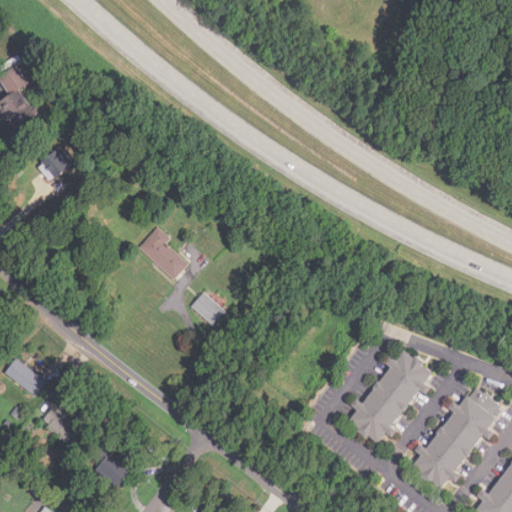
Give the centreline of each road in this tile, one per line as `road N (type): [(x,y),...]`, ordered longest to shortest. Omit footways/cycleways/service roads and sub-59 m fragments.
road 1 (trunk): [(82,0),(195,95),(296,164),(422,240),(511,279)]
road 2 (tertiary): [(312,511),(92,350),(0,262)]
road 3 (trunk): [(439,204),(320,129),(157,0)]
